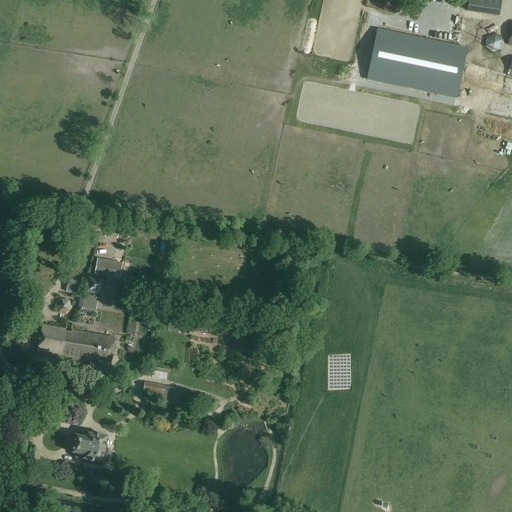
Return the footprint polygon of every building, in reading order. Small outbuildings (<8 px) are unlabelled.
[(413,0),(410,18),(438,25),(443,4),(426,0),(413,0)] [(468,0),(466,12),(499,16),(501,0),(468,0)] [(458,38),(459,15),(442,14),(441,38),(458,38)] [(475,46),(479,20),(471,19),(467,45),(475,46)] [(379,30),(369,79),(457,97),(467,48),(379,30)] [(485,47),(493,53),(502,50),(503,40),(496,34),(487,37),(485,47)] [(471,77),(484,79),(486,71),(473,68),(471,77)] [(499,74),(487,71),(484,80),(496,83),(499,74)] [(121,264),(98,260),(96,273),(106,275),(106,276),(119,278),(121,264)] [(100,295),(103,280),(88,277),(86,292),(100,295)] [(65,292),(75,294),(78,283),(69,280),(65,292)] [(79,299),(78,308),(96,311),(98,302),(79,299)] [(60,318),(69,318),(69,308),(60,309),(60,318)] [(109,366),(114,339),(71,331),(71,333),(65,332),(65,330),(43,326),(38,352),(109,366)] [(136,369),(144,370),(145,360),(138,359),(136,369)] [(147,371),(146,377),(165,379),(166,373),(147,371)] [(144,383),(144,391),(163,394),(164,386),(144,383)] [(107,437),(87,433),(87,438),(76,436),(72,454),(83,456),(83,460),(103,464),(107,437)]
